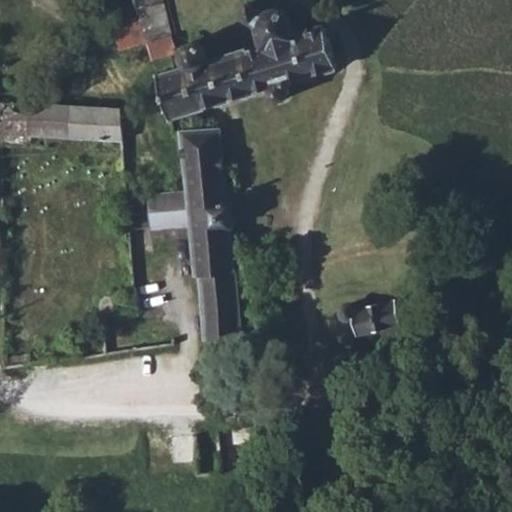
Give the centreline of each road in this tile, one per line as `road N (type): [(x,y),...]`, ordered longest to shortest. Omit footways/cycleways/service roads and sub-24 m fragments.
road 1 (unclassified): [(304,0),(355,50),(307,225),(310,347)]
road 2 (unclassified): [(0,380),(100,392),(310,347)]
road 3 (track): [(333,511),(310,347)]
